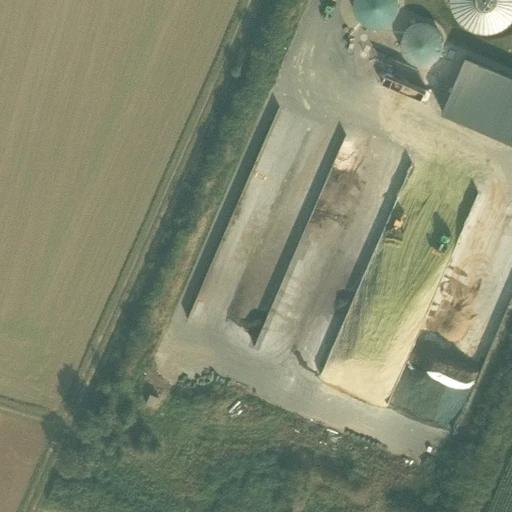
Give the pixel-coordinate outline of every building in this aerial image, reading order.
[(356,0),(357,2),(358,10),(362,18),(368,24),(376,27),(384,28),(392,26),(399,22),(404,15),(407,6),(407,1),(407,0),(356,0)] [(511,0),(451,0),(452,4),(459,15),(467,22),(479,27),(493,28),(505,23),(511,18),(511,0)] [(404,65),(413,72),(421,74),(428,73),(436,70),(443,64),(445,60),(448,51),(447,42),(444,34),(440,30),(433,25),(427,23),(418,23),(408,27),(402,33),(398,40),(397,49),(399,58),(404,65)] [(511,148),(511,78),(454,53),(428,112),(511,148)] [(352,320),(411,157),(274,108),(197,318),(207,316),(206,312),(217,316),(223,301),(219,285),(232,282),(231,276),(261,269),(262,266),(272,270),(277,293),(282,280),(296,277),(299,293),(307,270),(322,276),(320,281),(332,285),(329,286),(352,294),(329,300),(339,303),(336,314),(352,320)] [(476,398),(511,294),(511,202),(476,190),(429,324),(431,325),(428,334),(439,338),(436,345),(441,346),(434,365),(459,374),(451,399),(460,402),(463,393),(476,398)] [(278,346),(260,343),(259,352),(286,355),(288,339),(279,338),(278,346)]
